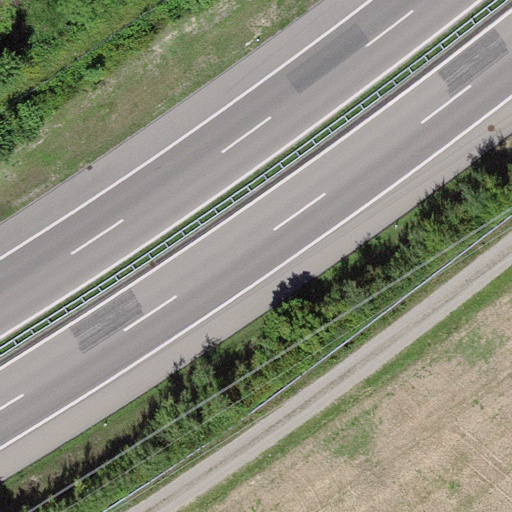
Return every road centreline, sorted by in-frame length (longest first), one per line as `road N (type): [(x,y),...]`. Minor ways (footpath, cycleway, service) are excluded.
road 1 (motorway): [(0,411),(310,206),(511,56)]
road 2 (motorway): [(429,0),(243,140),(0,303)]
road 3 (track): [(158,511),(212,479),(511,246)]
